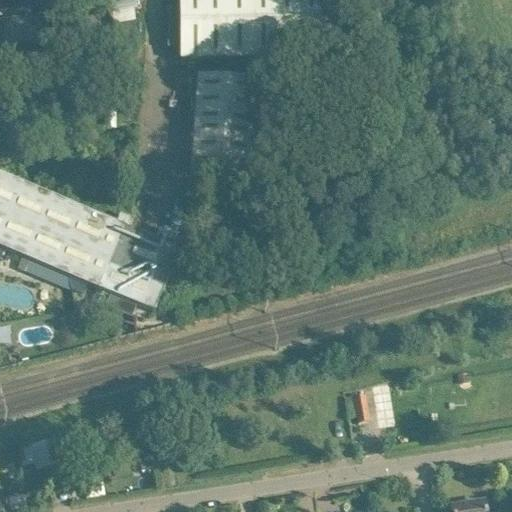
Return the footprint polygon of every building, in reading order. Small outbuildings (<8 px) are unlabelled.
[(178,0),(179,63),(347,61),(338,0),(178,0)] [(133,23),(113,27),(114,37),(135,33),(133,23)] [(137,48),(115,50),(116,62),(138,60),(137,48)] [(249,181),(257,84),(197,79),(189,176),(249,181)] [(115,116),(105,116),(105,130),(115,131),(115,116)] [(67,139),(42,141),(43,150),(68,148),(67,139)] [(116,226),(0,176),(0,251),(98,291),(123,302),(136,307),(153,314),(179,253),(161,245),(129,231),(132,223),(120,218),(116,226)] [(123,302),(118,314),(131,319),(136,307),(123,302)] [(368,424),(365,405),(364,399),(354,401),(357,426),(368,424)] [(156,462),(183,458),(180,442),(154,446),(156,462)] [(31,448),(34,466),(35,472),(61,468),(57,444),(31,448)] [(22,468),(34,466),(31,448),(19,450),(22,468)] [(145,453),(137,455),(141,473),(150,471),(145,453)]
